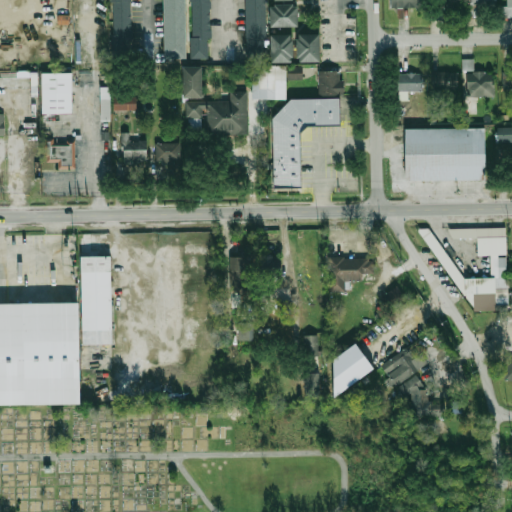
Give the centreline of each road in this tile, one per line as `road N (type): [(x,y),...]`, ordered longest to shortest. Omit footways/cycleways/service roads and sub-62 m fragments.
road 1 (residential): [(499,506),(484,372),(393,229),(379,188),(374,0)]
road 2 (tertiary): [(0,218),(511,206)]
road 3 (residential): [(375,41),(511,38)]
